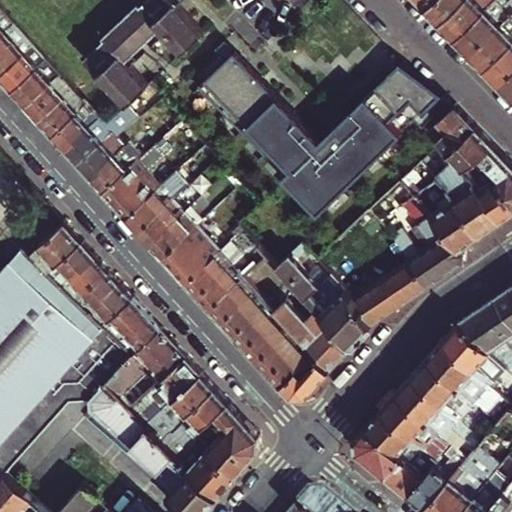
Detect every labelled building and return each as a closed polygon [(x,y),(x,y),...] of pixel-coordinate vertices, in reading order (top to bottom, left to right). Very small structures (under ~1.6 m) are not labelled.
[(157,27),(162,32),(180,51),(201,31),(171,0),(140,0),(137,3),(134,1),(98,36),(100,39),(80,57),(125,104),(146,84),(128,64),(123,59),(157,27)] [(440,20),(461,0),(432,0),(426,6),(427,7),(440,20)] [(456,36),(487,6),(480,0),(461,0),(440,20),(456,36)] [(456,36),(471,52),(511,11),(511,0),(493,0),(487,6),(456,36)] [(9,11),(0,1),(0,36),(9,28),(0,17),(0,13),(2,13),(4,16),(9,11)] [(511,11),(471,52),(486,67),(511,41),(511,11)] [(0,36),(0,71),(2,73),(28,49),(16,36),(20,33),(23,37),(28,32),(17,21),(9,28),(0,36)] [(128,64),(162,32),(157,27),(123,59),(128,64)] [(222,39),(212,48),(222,58),(196,86),(322,207),(440,84),(415,59),(398,57),(318,135),(222,39)] [(511,70),(511,41),(486,67),(500,82),(511,70)] [(2,73),(15,88),(49,56),(36,42),(28,49),(2,73)] [(49,56),(15,88),(28,102),(62,71),(49,56)] [(511,70),(500,82),(511,94),(511,70)] [(42,117),(76,86),(62,71),(28,102),(42,117)] [(89,101),(76,86),(42,117),(55,132),(89,101)] [(68,146),(102,115),(89,101),(55,132),(68,146)] [(478,124),(458,103),(431,128),(441,138),(451,149),(461,140),(478,124)] [(68,146),(80,160),(103,140),(96,132),(107,121),(102,115),(68,146)] [(511,158),(478,124),(461,140),(477,160),(484,169),(488,166),(495,177),(499,175),(511,195),(511,158)] [(80,160),(94,176),(128,144),(121,137),(110,147),(103,140),(80,160)] [(502,218),(511,211),(511,195),(499,175),(495,177),(488,166),(484,169),(477,160),(461,140),(451,149),(457,155),(472,171),(502,218)] [(94,176),(106,189),(129,167),(122,159),(132,149),(128,144),(94,176)] [(453,188),(481,232),(502,218),(472,171),(457,155),(438,173),(453,188)] [(438,173),(422,156),(404,176),(415,189),(426,202),(441,220),(454,235),(462,245),(481,232),(453,188),(438,173)] [(106,189),(117,202),(150,169),(139,157),(129,167),(106,189)] [(150,169),(117,202),(129,215),(162,182),(150,169)] [(129,215),(141,228),(174,196),(162,182),(129,215)] [(426,202),(415,189),(403,199),(419,218),(413,223),(422,233),(427,229),(435,237),(422,246),(391,210),(379,220),(388,231),(430,283),(464,258),(465,250),(462,245),(454,235),(441,220),(426,202)] [(174,196),(141,228),(152,240),(186,208),(175,196),(174,196)] [(186,208),(152,240),(164,253),(198,221),(186,208)] [(325,312),(353,343),(375,321),(353,296),(348,290),(331,270),(319,281),(291,249),(303,237),(286,216),(261,240),(325,312)] [(85,238),(69,221),(32,252),(50,270),(85,238)] [(198,221),(164,253),(176,266),(209,233),(198,221)] [(402,302),(430,283),(388,231),(378,239),(394,259),(397,257),(402,263),(382,277),(402,302)] [(221,246),(209,233),(176,266),(188,278),(221,246)] [(65,284),(99,254),(85,238),(50,270),(65,284)] [(159,467),(153,474),(194,511),(203,511),(221,493),(181,454),(168,441),(166,439),(148,421),(132,406),(121,395),(106,381),(137,354),(135,352),(123,341),(105,322),(91,309),(77,296),(65,284),(50,270),(32,252),(25,246),(0,274),(0,465),(5,469),(9,474),(72,410),(92,408),(159,467)] [(233,259),(221,246),(188,278),(200,292),(233,259)] [(77,296),(110,266),(99,254),(65,284),(77,296)] [(233,259),(200,292),(212,305),(245,273),(236,263),(233,259)] [(336,259),(327,266),(331,270),(348,290),(357,284),(336,259)] [(91,309),(123,281),(110,266),(77,296),(91,309)] [(257,285),(245,273),(212,305),(223,318),(257,285)] [(382,277),(353,296),(375,321),(402,302),(382,277)] [(123,281),(91,309),(105,322),(135,294),(123,281)] [(511,283),(497,293),(511,314),(511,283)] [(268,298),(257,285),(223,318),(235,331),(268,298)] [(511,314),(497,293),(460,319),(511,366),(511,349),(503,338),(511,331),(511,314)] [(164,326),(135,294),(105,322),(123,341),(127,337),(124,333),(128,329),(143,345),(164,326)] [(235,331),(247,344),(280,311),(268,298),(235,331)] [(247,344),(259,357),(291,324),(280,311),(247,344)] [(330,367),(353,343),(325,312),(300,333),(303,337),(315,350),(330,367)] [(511,366),(460,319),(445,335),(492,380),(501,389),(511,399),(511,386),(504,378),(502,380),(498,376),(503,370),(511,378),(511,366)] [(300,333),(291,324),(259,357),(270,369),(303,337),(300,333)] [(150,369),(160,380),(189,353),(164,326),(143,345),(135,352),(137,354),(106,381),(121,395),(150,369)] [(123,341),(135,352),(143,345),(128,329),(124,333),(127,337),(123,341)] [(445,335),(429,353),(479,396),(492,380),(445,335)] [(315,350),(303,337),(270,369),(283,383),(315,350)] [(330,367),(315,350),(283,383),(292,394),(309,393),(330,367)] [(189,353),(160,380),(132,406),(148,421),(152,417),(146,409),(157,399),(164,406),(204,370),(189,353)] [(414,370),(470,421),(487,403),(479,396),(429,353),(414,370)] [(204,370),(164,406),(152,417),(148,421),(166,439),(173,431),(178,426),(184,420),(189,424),(190,423),(239,472),(262,448),(261,432),(204,370)] [(398,388),(441,429),(445,433),(455,422),(469,435),(476,427),(470,421),(414,370),(398,388)] [(501,415),(505,410),(493,399),(501,389),(492,380),(479,396),(487,403),(501,415)] [(401,427),(425,448),(429,451),(433,455),(434,456),(437,452),(442,456),(444,454),(434,446),(439,441),(435,436),(441,429),(398,388),(382,405),(403,425),(401,427)] [(382,405),(367,422),(414,460),(425,448),(401,427),(403,425),(382,405)] [(194,441),(181,454),(221,493),(239,472),(190,423),(189,424),(184,420),(178,426),(194,441)] [(358,448),(410,491),(428,472),(421,466),(414,460),(367,422),(357,433),(358,448)] [(468,455),(427,505),(435,511),(459,511),(490,476),(504,459),(494,450),(505,436),(492,426),(468,455)] [(173,431),(166,439),(168,441),(175,434),(173,431)] [(454,442),(451,446),(457,451),(460,448),(454,442)] [(428,472),(410,491),(427,505),(468,455),(460,448),(457,451),(459,453),(446,469),(437,461),(435,464),(428,472)] [(437,461),(438,460),(434,456),(433,455),(430,457),(429,459),(435,464),(437,461)] [(5,469),(0,474),(0,489),(23,510),(35,496),(9,474),(5,469)] [(490,476),(459,511),(485,511),(505,489),(490,476)] [(511,511),(511,480),(505,489),(485,511),(511,511)] [(86,511),(99,497),(84,484),(60,511),(86,511)] [(21,511),(23,510),(0,489),(0,511),(21,511)] [(163,511),(142,493),(123,511),(163,511)] [(299,499),(286,511),(341,511),(323,497),(299,499)]
